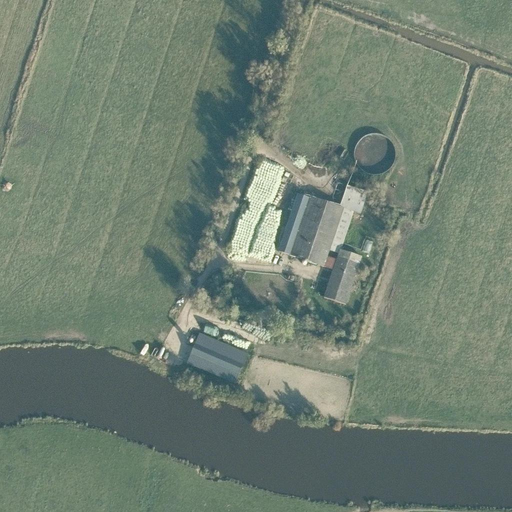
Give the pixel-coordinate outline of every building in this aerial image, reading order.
[(364,170),(370,172),(376,173),(382,172),(387,169),(392,164),(394,158),(395,152),(394,146),(391,141),(386,137),(380,134),(374,133),(368,135),(363,138),(359,142),(356,148),(355,154),(357,160),(360,165),(364,170)] [(251,212),(267,218),(283,173),(274,169),(270,178),(262,175),(255,195),(257,196),(251,212)] [(338,207),(297,193),(278,251),(332,269),(323,298),(346,305),(362,258),(340,251),(352,213),(360,215),(368,192),(346,184),(338,207)] [(247,352),(199,334),(187,364),(234,383),(247,352)] [(156,358),(167,364),(176,348),(165,342),(156,358)]
